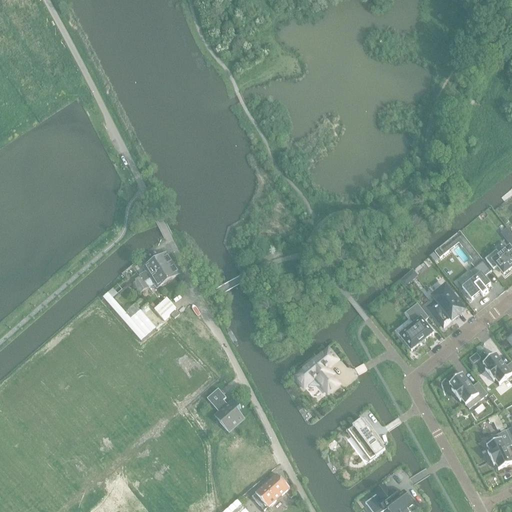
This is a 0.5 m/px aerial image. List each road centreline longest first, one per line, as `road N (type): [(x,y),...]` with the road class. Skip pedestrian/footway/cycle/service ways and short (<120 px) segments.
road 1 (residential): [(216,329),(45,0)]
road 2 (residential): [(511,301),(411,377),(478,508)]
road 3 (unclassified): [(311,511),(216,329)]
